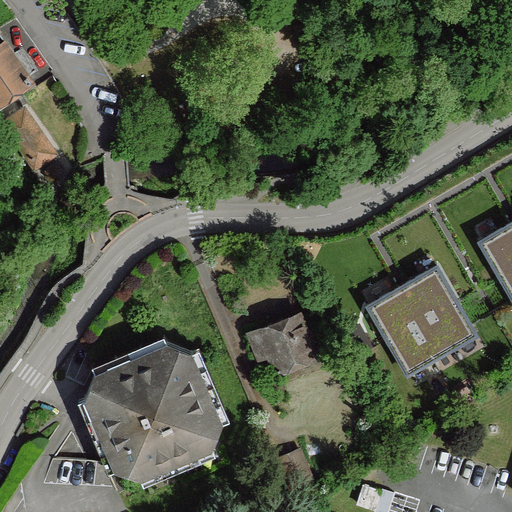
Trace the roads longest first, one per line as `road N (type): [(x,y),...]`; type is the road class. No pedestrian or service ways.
road 1 (residential): [(0,431),(32,375),(144,238),(197,219),(341,210),(511,112)]
road 2 (residential): [(29,0),(85,79),(113,139)]
